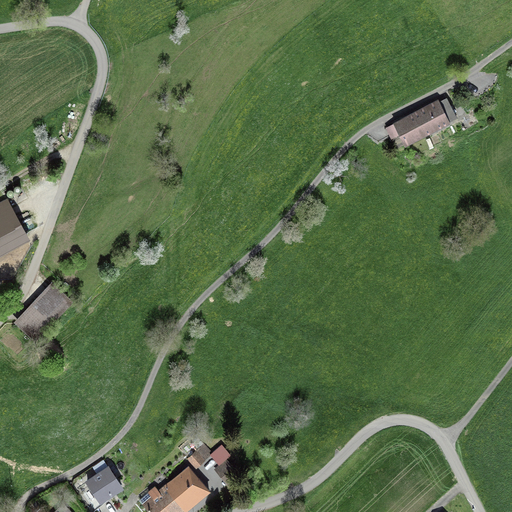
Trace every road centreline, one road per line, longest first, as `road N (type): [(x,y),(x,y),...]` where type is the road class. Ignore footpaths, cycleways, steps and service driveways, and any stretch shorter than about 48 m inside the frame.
road 1 (unclassified): [(18,511),(29,494),(79,469),(119,436),(182,321),(351,141),(511,42)]
road 2 (unclassified): [(0,29),(78,25),(95,41),(103,66),(53,220),(23,290),(0,319)]
road 3 (unclassified): [(238,511),(299,490),(368,430),(402,419),(441,439),(480,511)]
